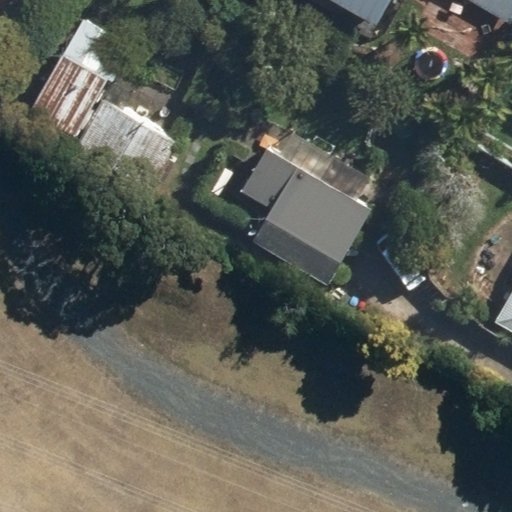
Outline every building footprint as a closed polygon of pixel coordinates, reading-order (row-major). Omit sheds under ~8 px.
[(383,0),(304,0),(367,32),(383,0)] [(511,56),(511,24),(503,19),(511,1),(511,0),(426,0),(414,23),(503,73),(511,56)] [(176,143),(97,98),(128,44),(78,16),(23,112),(73,141),(151,186),(176,143)] [(374,207),(359,198),(371,177),(278,127),(263,154),(225,227),(333,285),(374,207)] [(511,278),(489,318),(511,331),(511,278)]
